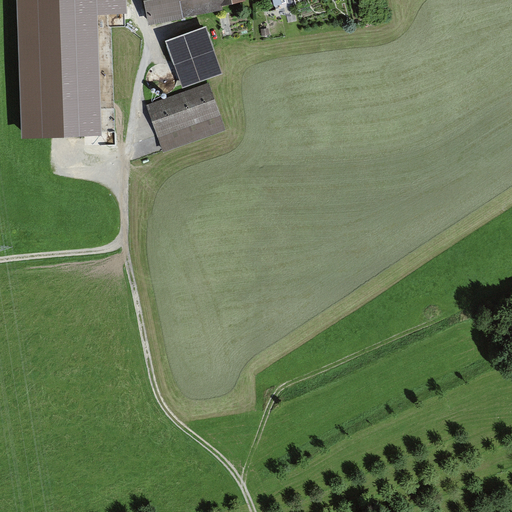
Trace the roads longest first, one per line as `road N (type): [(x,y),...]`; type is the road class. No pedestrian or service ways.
road 1 (residential): [(136,0),(149,38),(127,160)]
road 2 (track): [(0,260),(107,249),(123,236)]
